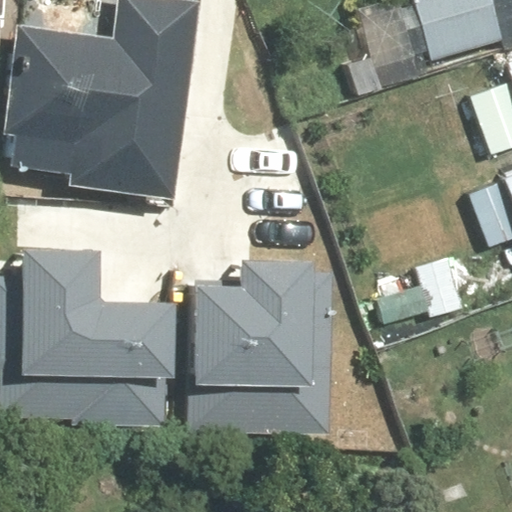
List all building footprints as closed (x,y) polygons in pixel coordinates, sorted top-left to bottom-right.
[(19,0),(5,180),(179,193),(194,0),(19,0)] [(396,0),(387,0),(346,12),(359,56),(331,64),(341,99),(419,75),(414,59),(396,0)] [(416,0),(421,15),(466,0),(416,0)] [(511,162),(502,165),(511,195),(511,46),(504,49),(511,74),(511,162)] [(1,274),(0,296),(0,415),(162,425),(169,308),(94,304),(97,257),(24,253),(23,275),(1,274)] [(462,309),(447,255),(405,267),(420,321),(462,309)] [(202,284),(193,417),(319,425),(329,271),(244,266),(243,287),(202,284)]
